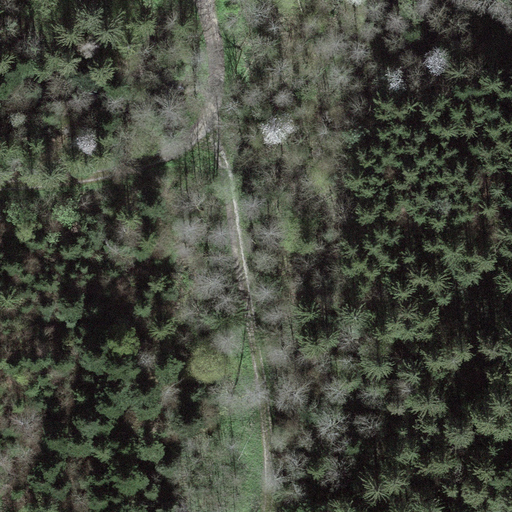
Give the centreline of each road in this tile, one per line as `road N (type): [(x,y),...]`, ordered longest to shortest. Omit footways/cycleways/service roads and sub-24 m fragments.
road 1 (track): [(220,127),(265,430),(266,511)]
road 2 (track): [(202,0),(220,127),(96,177),(0,184)]
